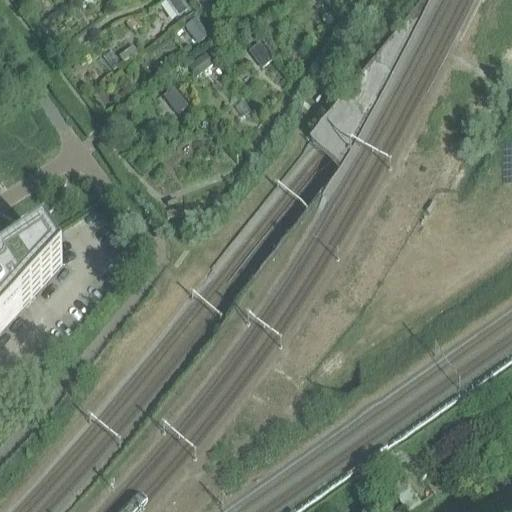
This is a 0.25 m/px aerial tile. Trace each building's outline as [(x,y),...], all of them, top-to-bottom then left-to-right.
[(179,0),(169,0),(165,3),(178,21),(189,13),(179,0)] [(416,31),(431,0),(424,0),(339,106),(310,142),(343,168),(355,146),(377,106),(416,31)] [(323,0),(330,9),(340,0),(323,0)] [(481,0),(473,17),(486,0),(481,0)] [(196,22),(185,30),(198,48),(209,40),(196,22)] [(260,48),(250,56),(261,71),(271,64),(260,48)] [(205,57),(188,70),(196,81),(213,68),(205,57)] [(173,92),(162,100),(176,119),(187,110),(173,92)] [(0,338),(62,271),(47,249),(44,244),(0,273),(0,338)]
